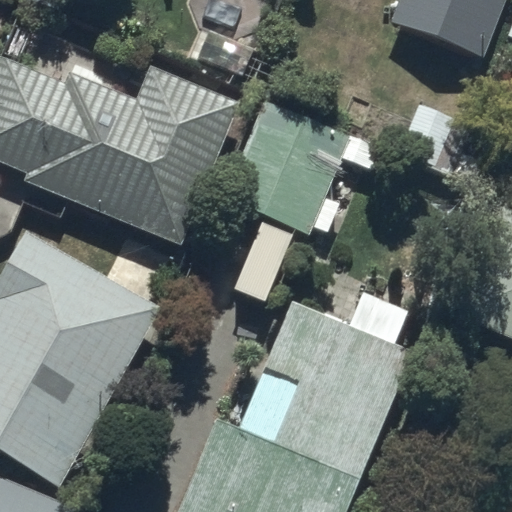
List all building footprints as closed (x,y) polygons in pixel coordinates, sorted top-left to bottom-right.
[(401,0),(391,30),(484,65),(508,0),(401,0)] [(24,188),(181,253),(240,111),(150,74),(136,107),(69,79),(64,90),(1,64),(0,66),(0,169),(28,181),(24,188)] [(223,206),(309,241),(349,146),(263,110),(223,206)] [(472,133),(418,111),(399,157),(452,180),(472,133)] [(461,328),(511,348),(511,218),(505,216),(461,328)] [(0,461),(59,495),(161,317),(26,241),(0,286),(0,461)] [(216,433),(183,511),(350,511),(413,362),(292,312),(237,442),(216,433)] [(0,511),(64,511),(0,485),(0,511)]
